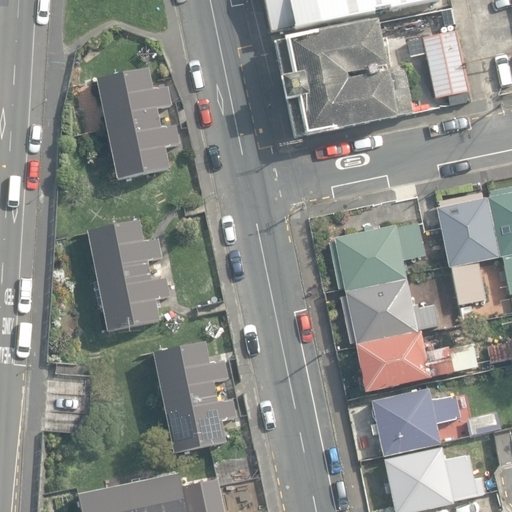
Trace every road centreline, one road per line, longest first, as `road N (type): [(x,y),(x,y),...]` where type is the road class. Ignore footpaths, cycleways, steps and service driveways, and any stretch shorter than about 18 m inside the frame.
road 1 (tertiary): [(0,337),(20,0)]
road 2 (tertiary): [(317,511),(250,189)]
road 3 (residential): [(250,189),(511,133)]
road 4 (tertiary): [(250,189),(211,0)]
